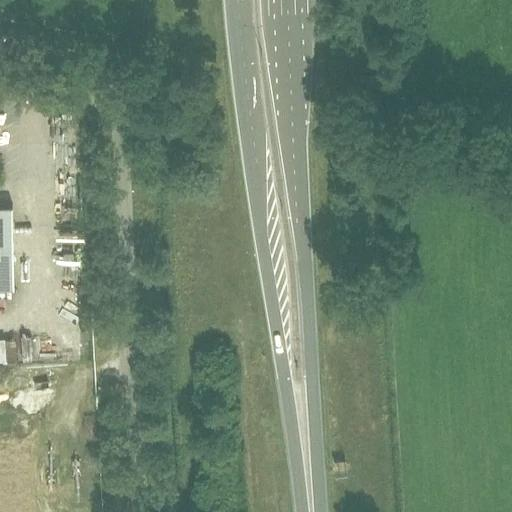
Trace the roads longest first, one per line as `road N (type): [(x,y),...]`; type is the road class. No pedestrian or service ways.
road 1 (unclassified): [(142,511),(116,109),(91,74),(0,49)]
road 2 (primary): [(237,0),(258,229),(308,490)]
road 3 (primary): [(308,490),(310,350),(289,0)]
